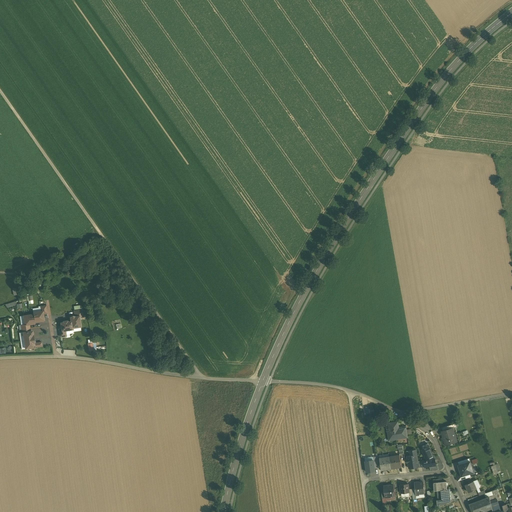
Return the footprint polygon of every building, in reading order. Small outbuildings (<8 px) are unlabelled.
[(41,267),(33,270),(36,277),(39,276),(43,274),(41,267)] [(41,311),(33,312),(33,314),(34,314),(35,321),(41,320),(42,321),(43,321),(44,320),(43,314),(43,311),(41,311)] [(33,314),(24,316),(25,324),(29,324),(35,323),(35,321),(34,314),(33,314)] [(75,316),(73,315),(71,317),(70,317),(71,321),(72,328),(80,326),(79,316),(75,316),(75,317),(75,316)] [(67,321),(63,321),(64,322),(61,323),(62,328),(62,331),(65,330),(73,329),(72,328),(71,321),(67,322),(67,321)] [(30,331),(22,332),(21,334),(22,335),(23,336),(24,336),(24,341),(34,339),(33,335),(32,335),(31,331),(30,331)] [(34,339),(24,341),(26,349),(28,348),(28,349),(30,350),(31,350),(32,348),(35,347),(34,343),(34,339)] [(398,422),(388,423),(390,431),(389,431),(390,438),(396,437),(396,438),(405,437),(403,429),(406,428),(406,426),(399,427),(398,422)] [(448,430),(442,432),(443,437),(442,439),(444,440),(446,445),(455,442),(454,439),(455,438),(452,429),(452,428),(448,430)] [(433,457),(427,443),(422,446),(426,456),(427,460),(424,460),(425,467),(429,466),(436,465),(435,465),(435,460),(434,460),(433,457)] [(410,456),(407,456),(407,459),(408,462),(409,469),(418,467),(419,467),(418,461),(416,450),(409,451),(410,456)] [(400,455),(389,457),(389,458),(391,469),(401,467),(400,455)] [(380,460),(379,460),(380,463),(381,470),(381,469),(385,469),(391,469),(389,458),(380,460)] [(373,460),(365,461),(367,472),(375,471),(374,466),(373,460)] [(470,462),(460,464),(458,465),(458,466),(461,474),(461,476),(462,476),(464,475),(473,472),(470,462),(470,461),(470,462)] [(442,482),(437,482),(437,483),(438,490),(441,490),(447,489),(446,481),(442,482)] [(473,481),(465,485),(468,493),(474,490),(477,489),(473,481)] [(423,482),(414,483),(415,489),(416,495),(424,494),(423,482)] [(408,484),(400,485),(401,494),(409,493),(409,489),(408,484)] [(394,485),(383,486),(384,492),(385,498),(391,497),(391,495),(395,495),(394,485)] [(447,489),(441,490),(442,500),(448,499),(454,499),(455,499),(452,491),(450,492),(450,489),(447,489)] [(497,489),(491,491),(493,496),(489,497),(490,501),(497,499),(497,500),(500,499),(497,489)] [(489,497),(481,500),(484,509),(491,506),(490,501),(489,497)] [(481,500),(469,505),(472,511),(482,511),(484,511),(485,511),(484,509),(481,500)]
